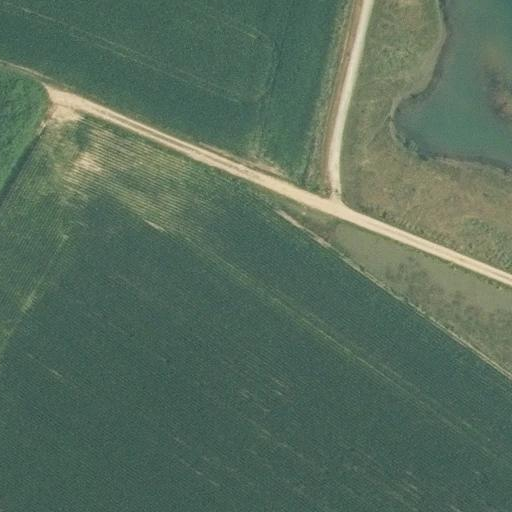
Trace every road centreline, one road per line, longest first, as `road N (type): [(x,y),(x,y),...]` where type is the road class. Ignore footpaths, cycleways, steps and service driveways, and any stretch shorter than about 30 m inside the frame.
road 1 (track): [(315,196),(0,67)]
road 2 (track): [(511,276),(315,196)]
road 3 (unknown): [(315,196),(354,0)]
